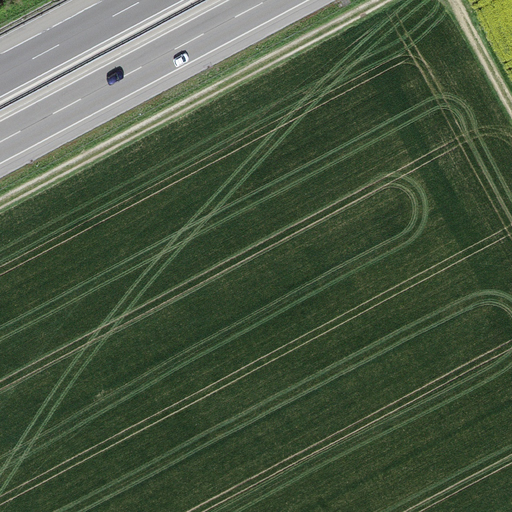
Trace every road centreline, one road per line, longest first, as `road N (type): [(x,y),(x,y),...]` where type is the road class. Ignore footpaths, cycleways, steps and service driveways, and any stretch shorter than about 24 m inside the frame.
road 1 (track): [(0,203),(383,0)]
road 2 (motorway): [(0,141),(266,0)]
road 3 (motorway): [(142,0),(0,75)]
road 4 (track): [(511,113),(451,0)]
